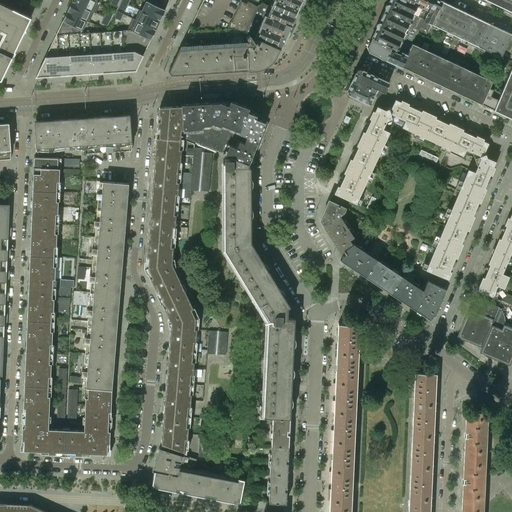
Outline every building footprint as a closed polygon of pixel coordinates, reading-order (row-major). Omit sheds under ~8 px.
[(100,3),(93,0),(72,0),(72,1),(93,12),(95,13),(100,3)] [(146,0),(141,11),(160,19),(164,9),(146,0)] [(260,26),(265,15),(269,6),(270,6),(295,17),(298,9),(275,0),(271,0),(269,6),(261,3),(260,6),(258,5),(257,7),(244,33),(249,35),(255,37),(260,26)] [(302,1),(298,0),(275,0),(298,9),(302,1)] [(417,6),(409,2),(405,0),(388,0),(388,2),(413,14),(415,15),(420,7),(417,6)] [(431,24),(442,1),(439,0),(410,0),(409,2),(417,6),(420,7),(415,15),(411,23),(410,26),(418,30),(420,27),(428,31),(431,24)] [(511,12),(511,0),(489,0),(489,1),(511,12)] [(88,22),(93,12),(72,1),(67,11),(86,20),(88,22)] [(124,10),(127,4),(122,1),(119,8),(124,10)] [(244,33),(257,7),(256,6),(248,2),(247,2),(246,4),(241,1),(230,23),(235,25),(234,28),(244,33)] [(453,35),(464,12),(442,1),(431,24),(453,35)] [(413,14),(388,2),(384,10),(409,22),(413,14)] [(0,80),(2,80),(31,18),(0,3),(0,80)] [(295,17),(270,6),(269,6),(265,15),(273,18),(290,26),(295,17)] [(107,10),(104,17),(110,19),(113,13),(107,10)] [(160,19),(141,11),(139,10),(134,19),(155,29),(160,19)] [(409,22),(384,10),(379,20),(404,32),(407,33),(410,26),(411,23),(409,22)] [(86,20),(67,11),(62,21),(81,30),(86,20)] [(117,11),(114,18),(120,20),(123,14),(117,11)] [(476,46),(487,23),(464,12),(453,35),(476,46)] [(285,37),(290,26),(273,18),(265,15),(260,26),(277,33),(285,37)] [(107,26),(110,19),(104,17),(101,23),(107,26)] [(155,29),(134,19),(132,18),(127,28),(129,29),(150,39),(155,29)] [(399,50),(407,33),(404,32),(379,20),(371,37),(396,49),(399,50)] [(81,30),(62,21),(58,28),(56,34),(80,33),(81,30)] [(500,57),(504,48),(511,34),(487,23),(476,46),(500,57)] [(285,37),(277,33),(260,26),(255,37),(256,38),(281,48),(285,37)] [(402,67),(406,57),(412,44),(418,32),(418,30),(410,26),(407,33),(399,50),(397,53),(395,52),(390,50),(386,59),(402,67)] [(274,58),(277,54),(279,48),(280,48),(281,48),(256,38),(255,40),(253,39),(249,35),(246,37),(249,42),(249,45),(244,45),(244,38),(244,37),(243,37),(242,36),(242,35),(241,35),(240,35),(184,39),(168,72),(169,72),(170,74),(170,75),(254,69),(259,69),(262,68),(263,67),(265,66),(266,66),(268,65),(270,63),(272,61),(274,58)] [(396,49),(371,37),(367,47),(368,51),(386,59),(390,50),(395,52),(397,53),(399,50),(396,49)] [(433,81),(444,59),(412,44),(406,57),(402,67),(433,81)] [(134,51),(123,52),(124,71),(135,70),(143,54),(141,53),(140,54),(134,51)] [(113,72),(112,52),(101,53),(102,73),(113,72)] [(124,71),(123,52),(112,52),(113,72),(124,71)] [(102,73),(101,53),(90,54),(92,73),(102,73)] [(81,74),(80,54),(69,55),(70,75),(81,74)] [(92,73),(90,54),(80,54),(81,74),(92,73)] [(70,75),(69,55),(58,56),(59,75),(70,75)] [(59,75),(58,56),(45,57),(35,77),(59,75)] [(449,89),(459,66),(444,59),(433,81),(449,89)] [(511,63),(497,100),(493,109),(511,118),(511,63)] [(465,96),(475,74),(459,66),(449,89),(465,96)] [(389,82),(360,69),(356,70),(351,80),(375,91),(377,89),(384,92),(389,82)] [(480,104),(488,87),(491,81),(475,74),(465,96),(480,104)] [(369,104),(375,91),(351,80),(346,90),(348,94),(369,104)] [(491,96),(493,90),(488,87),(480,104),(493,109),(497,100),(491,96)] [(418,135),(429,113),(421,110),(421,111),(417,110),(418,108),(417,105),(415,104),(413,105),(412,107),(408,105),(409,103),(401,100),(400,102),(395,99),(391,107),(388,108),(390,114),(391,114),(405,120),(402,127),(418,135)] [(237,137),(247,112),(249,108),(230,101),(228,105),(218,130),(237,137)] [(202,145),(209,128),(219,102),(201,103),(202,145)] [(218,132),(218,130),(228,105),(219,102),(209,128),(218,132)] [(202,145),(201,103),(181,104),(181,106),(183,130),(183,137),(202,145)] [(183,130),(181,106),(160,107),(158,109),(156,138),(180,140),(181,130),(183,130)] [(382,128),(385,122),(388,115),(390,114),(388,108),(385,110),(376,106),(374,111),(372,110),(369,118),(370,119),(369,123),(367,122),(364,123),(363,124),(364,127),(366,128),(364,132),(362,131),(359,138),(381,148),(389,131),(382,128)] [(246,141),(255,118),(256,115),(247,112),(237,137),(238,137),(246,141)] [(445,147),(456,126),(449,122),(448,124),(444,122),(445,120),(444,118),(442,117),(440,118),(439,120),(435,118),(436,116),(429,113),(418,135),(445,147)] [(132,143),(130,114),(96,117),(96,119),(98,153),(131,151),(132,143)] [(98,153),(96,119),(96,117),(85,117),(85,119),(75,119),(75,118),(64,119),(64,121),(66,150),(81,149),(81,154),(98,153)] [(256,144),(264,122),(255,118),(246,141),(256,144)] [(66,150),(64,121),(64,119),(54,119),(54,121),(44,121),(44,120),(34,121),(35,139),(36,153),(51,151),(66,150)] [(10,152),(8,123),(0,123),(0,159),(10,159),(10,152)] [(488,143),(483,140),(483,139),(476,135),(475,137),(471,135),(472,133),(471,131),(469,130),(467,131),(466,133),(462,131),(463,129),(457,126),(456,126),(445,147),(447,148),(462,155),(465,149),(479,155),(479,156),(485,154),(484,151),(488,143)] [(252,153),(256,144),(246,141),(238,137),(237,137),(218,130),(218,132),(209,128),(202,145),(212,149),(222,153),(224,154),(227,155),(230,156),(248,163),(252,153)] [(180,162),(181,150),(181,149),(179,149),(180,140),(156,138),(153,170),(177,172),(178,162),(180,162)] [(368,175),(379,153),(381,148),(359,138),(356,145),(358,146),(356,150),(354,149),(352,150),(351,152),(351,154),(353,155),(351,159),(350,158),(346,165),(368,175)] [(198,190),(201,152),(202,148),(193,148),(193,157),(192,164),(190,190),(198,190)] [(438,158),(421,150),(419,154),(436,162),(438,158)] [(209,191),(212,153),(204,152),(200,191),(209,191)] [(488,178),(489,174),(491,175),(494,167),(493,166),(495,161),(486,157),(485,154),(479,156),(480,158),(474,171),(467,169),(460,185),(483,195),(486,188),(484,187),(485,183),(487,184),(489,183),(490,181),(490,179),(488,178)] [(248,243),(247,237),(250,237),(250,218),(247,218),(247,207),(250,207),(250,188),(247,188),(247,177),(250,177),(250,167),(249,167),(248,167),(248,163),(230,156),(230,159),(224,159),(224,167),(221,167),(222,250),(248,243)] [(59,181),(59,169),(60,158),(34,157),(32,190),(56,191),(57,181),(59,181)] [(79,164),(79,159),(62,158),(62,166),(79,167),(79,164)] [(355,203),(366,180),(368,175),(346,165),(343,172),(345,173),(343,177),(341,176),(339,177),(338,179),(338,181),(340,182),(339,186),(337,185),(333,193),(355,203)] [(78,177),(79,169),(62,169),(61,177),(78,177)] [(177,195),(178,182),(176,182),(177,172),(153,170),(150,202),(175,204),(175,194),(177,195)] [(126,212),(128,183),(102,181),(101,193),(96,192),(95,198),(101,198),(100,210),(126,212)] [(476,205),(478,202),(479,202),(483,195),(460,185),(449,213),(471,222),(474,215),(472,215),(474,211),(476,212),(478,211),(479,209),(478,206),(476,205)] [(57,214),(58,201),(56,201),(56,191),(32,190),(31,223),(55,224),(55,214),(57,214)] [(370,210),(375,198),(371,196),(366,208),(370,210)] [(338,215),(344,211),(345,208),(328,200),(320,220),(324,225),(338,215)] [(175,227),(176,214),(174,214),(175,204),(150,202),(148,235),(172,237),(173,227),(175,227)] [(124,239),(125,224),(126,212),(100,210),(99,220),(94,220),(93,225),(98,226),(97,237),(124,239)] [(511,212),(509,218),(507,217),(504,225),(505,225),(504,229),(502,228),(500,229),(499,232),(500,234),(502,235),(500,239),(498,238),(493,251),(508,257),(511,248),(511,212)] [(464,233),(466,229),(468,230),(471,222),(449,213),(437,241),(459,250),(462,243),(460,242),(462,239),(464,239),(466,238),(467,236),(466,234),(464,233)] [(354,236),(347,227),(338,215),(324,225),(338,246),(340,245),(343,250),(352,244),(348,239),(354,236)] [(56,246),(56,234),(56,233),(54,233),(55,224),(31,223),(29,255),(53,256),(54,246),(56,246)] [(172,263),(173,247),(171,246),(172,237),(148,235),(145,268),(172,263)] [(121,267),(124,239),(97,237),(97,248),(91,247),(91,253),(96,253),(95,264),(121,267)] [(453,261),(454,257),(456,258),(459,250),(437,241),(425,269),(447,278),(451,271),(449,270),(450,266),(452,267),(455,266),(455,264),(455,262),(453,261)] [(278,288),(268,271),(266,273),(260,264),(263,262),(253,246),(250,247),(248,243),(222,250),(260,313),(264,320),(265,321),(261,416),(272,416),(289,417),(289,416),(290,407),(287,407),(287,396),(290,396),(291,377),(288,377),(289,366),(292,366),(293,347),(290,347),(290,333),(293,333),(294,317),(291,317),(287,317),(287,307),(289,306),(284,297),(281,298),(276,289),(278,288)] [(365,276),(376,260),(353,244),(352,244),(343,250),(345,253),(340,259),(365,276)] [(508,276),(502,273),(508,257),(493,251),(487,263),(489,264),(488,268),(486,267),(483,268),(483,270),(483,273),(485,273),(484,277),(482,277),(476,290),(492,296),(496,285),(503,288),(508,276)] [(54,294),(55,266),(53,266),(53,256),(29,255),(28,293),(54,294)] [(390,293),(401,276),(376,260),(365,276),(390,293)] [(183,288),(174,268),(172,263),(145,268),(155,290),(157,289),(162,298),(183,288)] [(119,297),(120,279),(121,267),(95,264),(94,275),(89,275),(89,281),(94,281),(93,295),(119,297)] [(416,310),(427,293),(423,290),(401,276),(390,293),(416,310)] [(434,315),(441,299),(445,289),(427,280),(424,287),(425,288),(423,290),(427,293),(416,310),(429,319),(433,314),(434,315)] [(70,295),(70,287),(57,287),(56,295),(70,295)] [(197,318),(193,308),(187,296),(183,288),(162,298),(165,306),(163,307),(171,323),(197,318)] [(53,311),(53,305),(54,296),(54,294),(28,293),(27,320),(51,321),(51,311),(53,311)] [(116,328),(119,297),(93,295),(92,309),(86,308),(86,314),(91,314),(90,326),(116,328)] [(70,306),(70,298),(56,297),(56,305),(62,305),(69,306),(70,306)] [(509,365),(511,356),(511,325),(504,322),(504,321),(504,319),(504,318),(504,317),(503,315),(503,314),(502,313),(502,312),(501,311),(500,309),(498,307),(484,301),(479,310),(482,311),(481,314),(478,313),(468,309),(456,337),(481,347),(479,352),(484,354),(484,355),(485,355),(485,356),(486,356),(487,357),(488,357),(489,356),(509,365)] [(195,342),(196,329),(197,318),(171,323),(168,349),(192,351),(193,342),(195,342)] [(52,344),(52,331),(50,331),(51,321),(27,320),(25,352),(49,353),(50,344),(52,344)] [(357,354),(358,337),(359,324),(339,323),(339,322),(338,322),(337,353),(357,354)] [(114,358),(115,341),(116,335),(116,328),(90,326),(89,337),(84,336),(84,342),(89,342),(88,356),(114,358)] [(215,354),(217,331),(208,330),(206,353),(215,354)] [(225,355),(227,332),(219,331),(217,354),(225,355)] [(193,374),(194,362),(194,361),(192,361),(192,351),(168,349),(166,382),(190,384),(191,374),(193,374)] [(50,387),(51,363),(49,363),(49,353),(25,352),(24,386),(48,387),(50,387)] [(356,383),(357,366),(357,354),(337,353),(335,382),(356,383)] [(112,381),(114,358),(88,356),(87,370),(81,370),(81,375),(86,376),(85,387),(87,388),(112,390),(112,381)] [(64,419),(66,389),(67,368),(59,368),(56,419),(64,419)] [(434,404),(435,373),(414,372),(414,381),(413,403),(434,404)] [(189,417),(191,394),(189,394),(190,384),(166,382),(163,414),(189,417)] [(355,413),(355,396),(356,383),(335,382),(334,412),(355,413)] [(48,424),(49,396),(47,396),(48,387),(24,386),(23,408),(25,408),(24,417),(22,417),(22,423),(48,424)] [(110,411),(112,390),(87,388),(87,397),(85,397),(84,425),(110,426),(110,420),(108,420),(108,411),(110,411)] [(77,408),(77,389),(68,389),(67,419),(76,420),(77,408)] [(433,436),(434,404),(413,403),(412,435),(433,436)] [(353,442),(354,425),(355,413),(334,412),(332,441),(353,442)] [(187,439),(188,427),(186,426),(187,417),(189,417),(163,414),(160,444),(184,453),(185,439),(187,439)] [(288,446),(289,417),(272,416),(271,445),(288,446)] [(65,452),(66,429),(65,429),(48,428),(48,424),(22,423),(22,427),(21,440),(23,440),(23,450),(48,451),(48,453),(55,454),(55,452),(65,452)] [(109,444),(110,431),(110,426),(84,425),(84,430),(66,429),(65,452),(75,452),(74,454),(82,455),(82,453),(107,454),(107,444),(109,444)] [(206,457),(209,426),(200,426),(198,456),(206,457)] [(431,467),(433,436),(412,435),(410,466),(431,467)] [(352,472),(353,454),(353,442),(332,441),(331,471),(352,472)] [(287,474),(288,446),(271,445),(270,473),(287,474)] [(244,479),(194,469),(196,459),(159,447),(151,470),(154,470),(152,483),(152,486),(239,503),(239,500),(240,500),(244,479)] [(430,499),(431,467),(410,466),(409,498),(430,499)] [(351,501),(351,484),(352,472),(331,471),(330,500),(351,501)] [(285,503),(287,474),(270,473),(268,502),(285,503)] [(429,511),(430,499),(409,498),(408,511),(429,511)] [(350,511),(351,501),(330,500),(329,511),(350,511)] [(48,511),(30,504),(3,503),(0,502),(0,511),(48,511)]
